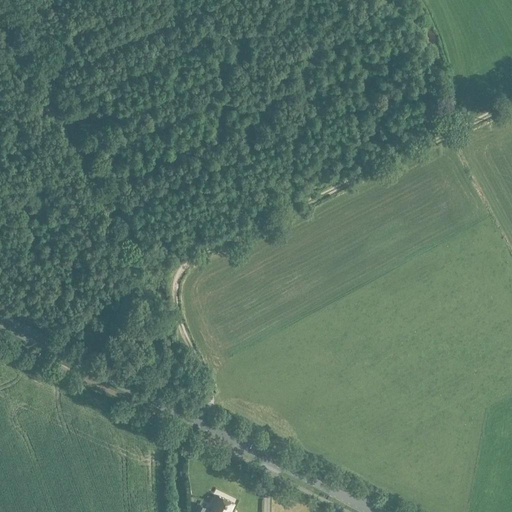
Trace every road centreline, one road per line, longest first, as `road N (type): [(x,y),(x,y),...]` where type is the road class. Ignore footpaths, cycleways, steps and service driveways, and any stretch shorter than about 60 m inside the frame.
road 1 (track): [(209,413),(208,382),(178,321),(174,281),(182,267),(463,126)]
road 2 (secondary): [(274,459),(0,318)]
